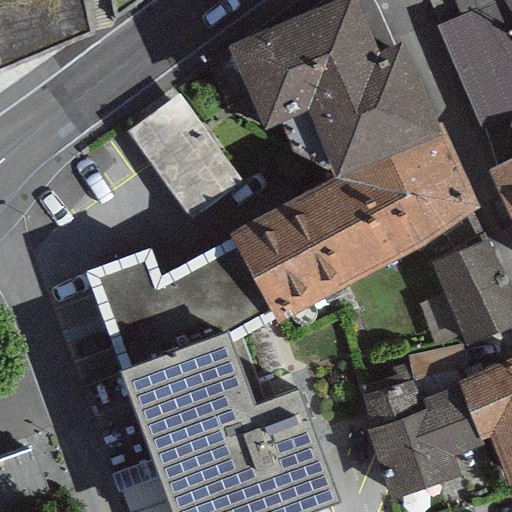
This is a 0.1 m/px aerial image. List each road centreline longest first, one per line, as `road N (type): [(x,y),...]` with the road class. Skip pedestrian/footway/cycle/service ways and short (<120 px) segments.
road 1 (residential): [(102,511),(0,216)]
road 2 (primary): [(217,0),(115,67),(0,160)]
road 3 (residential): [(409,0),(511,247)]
